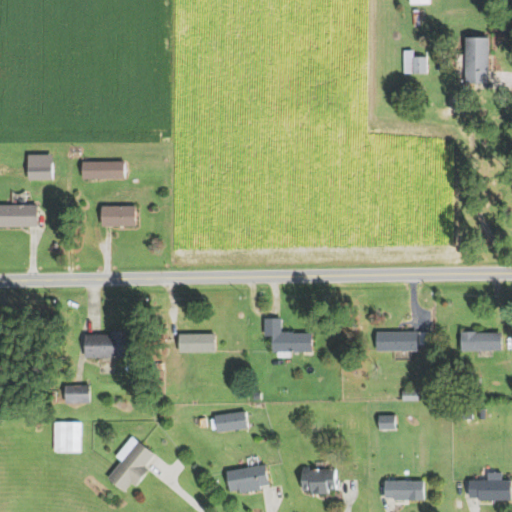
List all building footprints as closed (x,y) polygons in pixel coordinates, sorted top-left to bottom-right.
[(494,36),(472,36),(471,82),(493,83),(494,36)] [(405,72),(430,73),(430,56),(417,56),(417,49),(405,49),(405,72)] [(57,153),(33,154),(33,179),(58,178),(57,153)] [(87,178),(130,178),(130,160),(87,161),(87,178)] [(43,204),(0,204),(0,226),(43,226),(43,204)] [(141,205),(107,205),(108,225),(141,225),(141,205)] [(317,332),(286,332),(286,317),(265,318),(265,335),(276,335),(276,352),(317,351),(317,332)] [(432,344),(432,330),(379,331),(380,351),(423,350),(423,344),(432,344)] [(464,352),(508,350),(508,331),(463,332),(464,352)] [(90,357),(148,356),(147,333),(135,334),(135,332),(89,333),(90,357)] [(220,333),(190,333),(189,352),(220,352),(220,333)] [(73,385),(73,402),(94,403),(95,386),(73,385)] [(253,429),(252,411),(221,412),(221,430),(253,429)] [(382,428),(400,429),(401,415),(382,414),(382,428)] [(83,421),(55,421),(55,452),(83,451),(83,421)] [(112,477),(129,490),(135,482),(141,486),(153,470),(148,466),(159,452),(135,435),(127,446),(131,450),(112,477)] [(244,492),(266,489),(266,485),(275,484),(272,463),(232,470),(236,490),(244,489),(244,492)] [(507,471),(491,472),(491,479),(474,480),(475,500),(511,499),(511,479),(507,479),(507,471)] [(429,499),(428,480),(391,480),(391,500),(429,499)]
